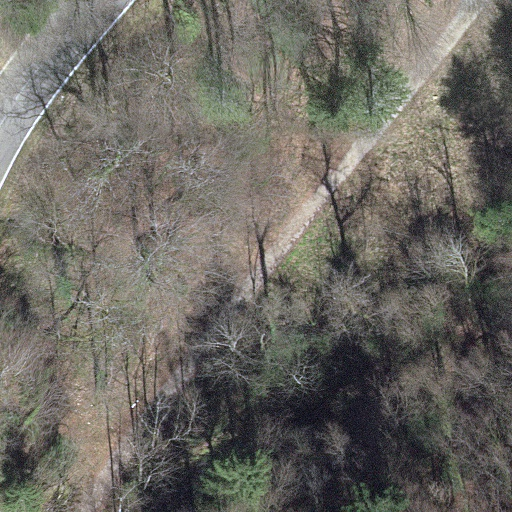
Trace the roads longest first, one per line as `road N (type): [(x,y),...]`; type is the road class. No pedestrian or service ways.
road 1 (track): [(479,0),(408,112),(85,511)]
road 2 (secondary): [(92,0),(0,125)]
